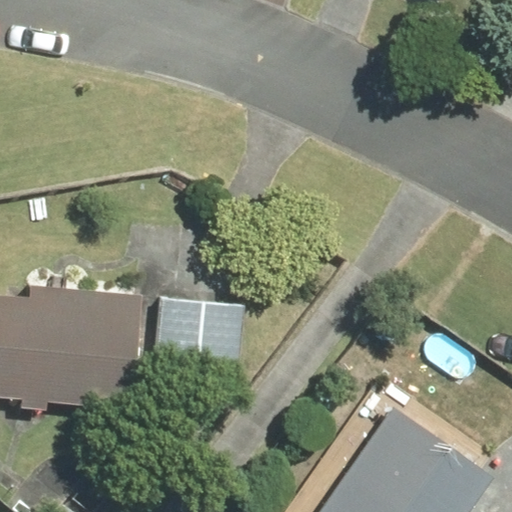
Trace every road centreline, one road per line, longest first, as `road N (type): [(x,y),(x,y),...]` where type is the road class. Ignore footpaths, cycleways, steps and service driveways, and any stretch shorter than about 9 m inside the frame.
road 1 (residential): [(66,0),(276,59),(511,180)]
road 2 (unknown): [(178,511),(434,141)]
